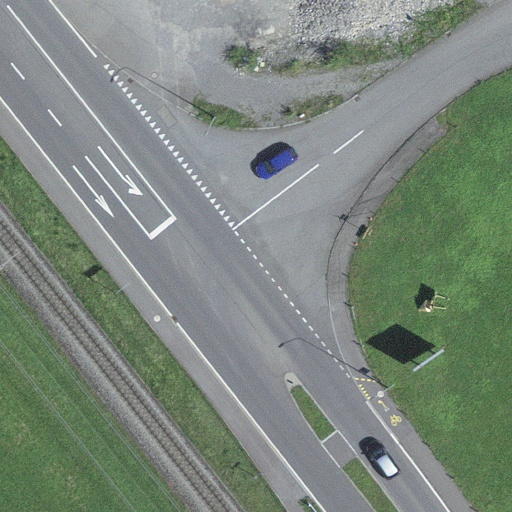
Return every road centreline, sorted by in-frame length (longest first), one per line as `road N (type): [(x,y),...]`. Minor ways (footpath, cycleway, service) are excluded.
road 1 (unclassified): [(189,255),(395,105),(511,34)]
road 2 (secondary): [(189,255),(386,511)]
road 3 (secondary): [(0,20),(189,255)]
